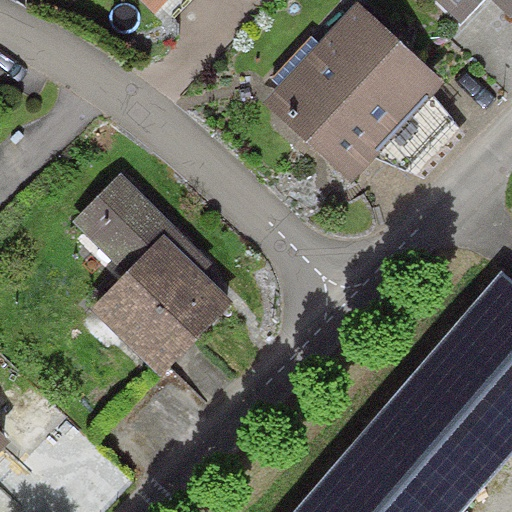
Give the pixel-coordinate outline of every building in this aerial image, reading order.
[(148,0),(163,15),(177,0),(148,0)] [(511,0),(440,0),(460,19),(479,0),(497,0),(511,13),(511,11),(511,0)] [(354,4),(265,105),(355,184),(444,84),(354,4)] [(98,304),(170,379),(239,314),(202,275),(210,267),(126,178),(74,227),(124,280),(98,304)] [(511,274),(507,270),(296,511),(460,511),(511,453),(511,274)] [(0,430),(0,458),(14,445),(0,430)]
